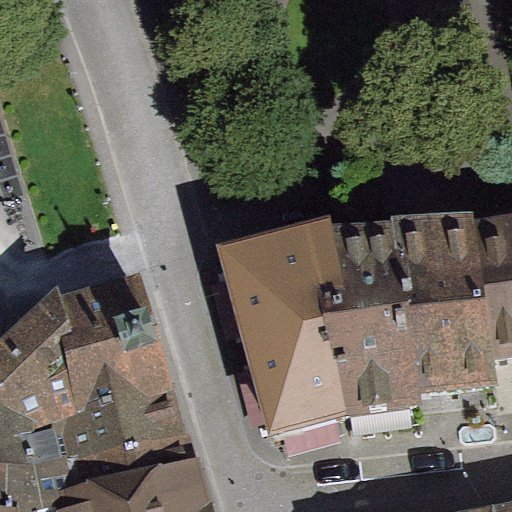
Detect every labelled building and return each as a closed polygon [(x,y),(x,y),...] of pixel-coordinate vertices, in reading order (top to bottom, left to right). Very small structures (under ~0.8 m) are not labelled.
[(499,0),(410,0),(415,26),(422,64),(508,49),(499,0)] [(511,358),(511,210),(473,214),(494,361),(511,358)] [(473,214),(391,216),(417,408),(499,398),(494,361),(473,214)] [(320,295),(350,415),(417,408),(391,216),(332,219),(346,289),(320,295)] [(235,240),(218,244),(268,436),(350,415),(320,295),(346,289),(332,219),(235,240)] [(170,455),(127,298),(31,319),(50,446),(56,483),(170,455)] [(0,456),(50,446),(31,319),(0,345),(0,456)] [(50,446),(0,456),(0,493),(56,483),(50,446)] [(0,493),(0,511),(185,511),(170,455),(56,483),(0,493)]
